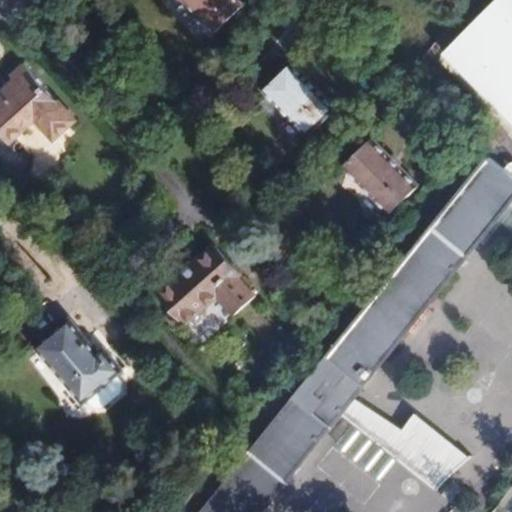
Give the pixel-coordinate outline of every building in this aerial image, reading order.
[(189,0),(218,30),(241,8),(233,0),(189,0)] [(511,0),(490,0),(433,56),(511,136),(511,0)] [(262,88),(308,137),(337,109),(291,60),(275,76),(262,88)] [(76,119),(25,63),(11,75),(16,80),(1,93),(0,94),(0,130),(10,141),(37,118),(55,138),(76,119)] [(347,163),(393,212),(417,189),(370,141),(357,153),(347,163)] [(511,174),(489,156),(445,212),(481,241),(511,202),(511,174)] [(262,511),(343,414),(355,398),(481,241),(445,212),(203,511),(262,511)] [(218,244),(214,248),(239,277),(243,273),(218,244)] [(161,295),(186,323),(219,295),(236,314),(257,296),(239,277),(214,248),(190,269),(161,295)] [(38,346),(84,402),(87,400),(93,407),(102,408),(122,392),(123,383),(117,375),(123,370),(106,349),(100,353),(72,318),(55,332),(38,346)] [(343,414),(438,491),(470,458),(415,413),(403,430),(355,398),(343,414)]
